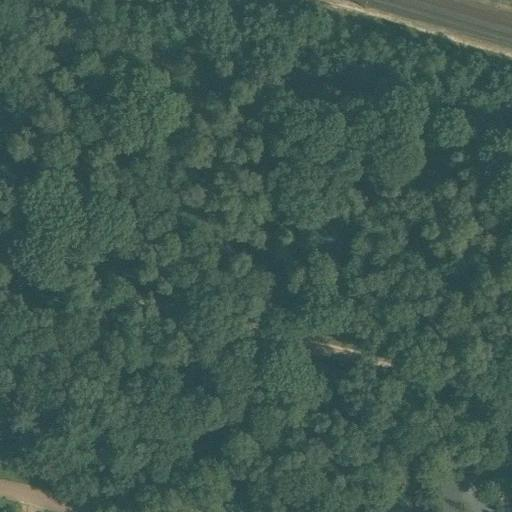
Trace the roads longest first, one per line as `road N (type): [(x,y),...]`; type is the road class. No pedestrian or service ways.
road 1 (track): [(0,0),(511,142)]
road 2 (track): [(511,397),(0,265)]
